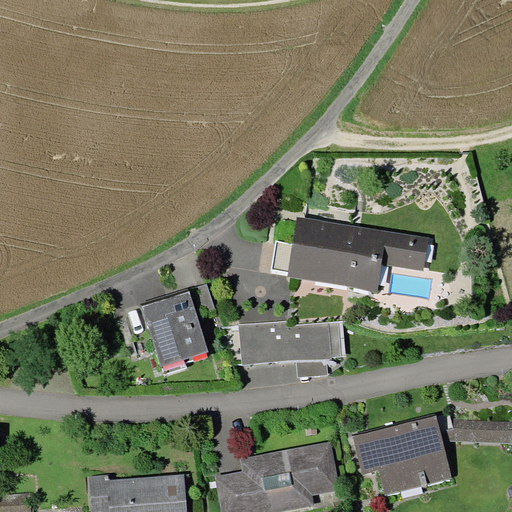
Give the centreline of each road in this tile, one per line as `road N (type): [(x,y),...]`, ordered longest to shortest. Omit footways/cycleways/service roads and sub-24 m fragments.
road 1 (residential): [(0,333),(227,219),(314,136),(412,0)]
road 2 (residential): [(511,365),(240,406),(75,411),(0,398)]
road 3 (track): [(314,136),(443,143),(511,131)]
